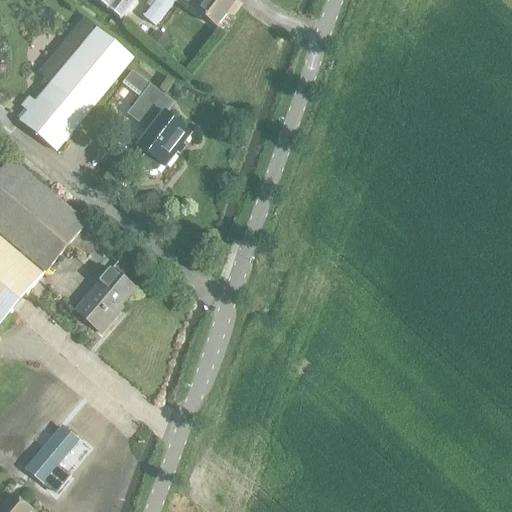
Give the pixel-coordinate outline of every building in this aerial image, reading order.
[(155,26),(176,0),(156,0),(143,16),(155,26)] [(218,30),(237,6),(229,0),(206,0),(197,12),(218,30)] [(27,119),(19,128),(58,160),(127,74),(134,66),(127,60),(96,35),(35,109),(28,103),(20,113),(27,119)] [(156,38),(149,47),(160,56),(167,47),(156,38)] [(153,137),(142,151),(146,154),(142,159),(143,168),(149,173),(157,172),(161,167),(168,173),(195,140),(168,119),(176,110),(154,92),(131,119),(153,137)] [(16,163),(0,149),(0,335),(0,336),(88,229),(12,167),(16,163)] [(115,318),(127,304),(136,293),(112,273),(77,316),(104,338),(118,321),(115,318)] [(56,469),(78,442),(64,430),(30,471),(56,494),(68,480),(56,469)] [(34,511),(35,511),(15,495),(0,511),(34,511)]
